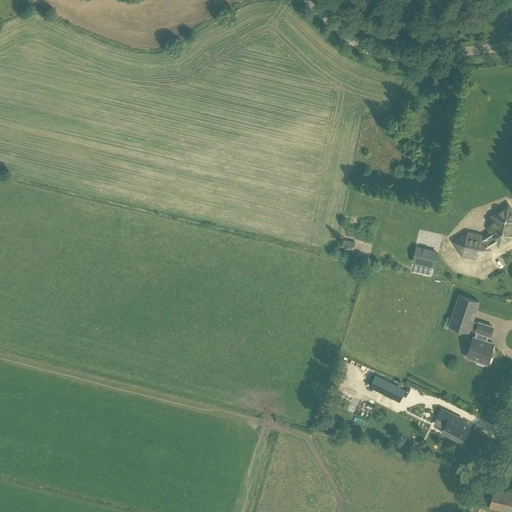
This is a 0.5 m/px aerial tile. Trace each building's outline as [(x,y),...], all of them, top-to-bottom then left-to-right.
[(488,248),(487,246),(496,240),(498,244),(500,244),(511,236),(511,229),(511,230),(511,228),(511,210),(509,206),(507,206),(493,214),(493,217),(495,221),(494,226),(490,228),(490,230),(492,234),(483,240),(482,237),(479,237),(476,239),(471,238),(468,235),(466,234),(455,241),(455,243),(462,254),(477,257),(488,250),(488,248)] [(344,251),(352,253),(355,242),(347,240),(344,251)] [(437,252),(416,248),(413,261),(433,266),(437,252)] [(459,295),(451,318),(447,317),(445,322),(450,323),(449,325),(469,332),(470,329),(476,331),(475,331),(477,332),(475,337),(474,337),(470,349),(467,357),(477,361),(476,362),(485,365),(485,363),(487,364),(487,362),(489,363),(491,357),(489,357),(494,344),(486,341),(488,335),(490,336),(493,327),(479,322),(478,323),(473,321),(479,302),(459,295)] [(405,390),(375,375),(370,386),(399,400),(405,390)] [(444,428),(464,438),(470,426),(457,419),(458,417),(442,409),(438,417),(443,419),(441,424),(445,426),(444,428)] [(427,442),(421,440),(419,445),(424,448),(427,442)] [(503,511),(511,511),(511,492),(494,488),(489,508),(503,511)]
